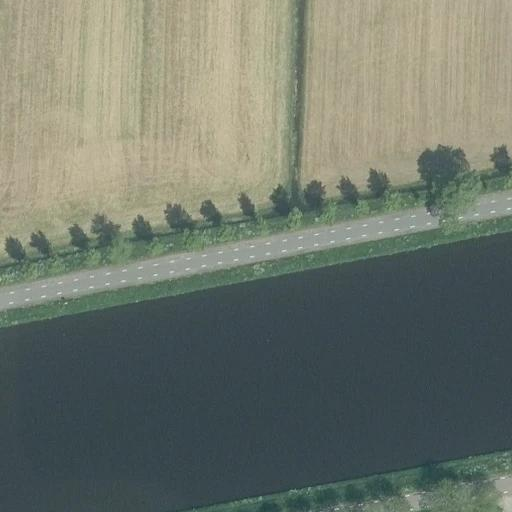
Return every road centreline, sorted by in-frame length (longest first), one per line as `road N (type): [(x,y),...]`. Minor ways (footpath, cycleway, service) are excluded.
road 1 (tertiary): [(0,303),(511,206)]
road 2 (tertiary): [(362,511),(511,484)]
